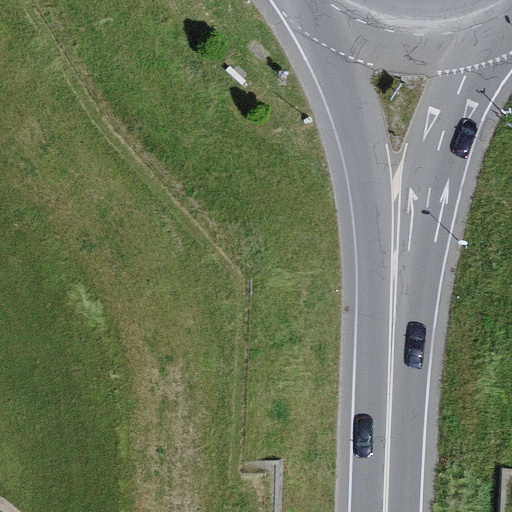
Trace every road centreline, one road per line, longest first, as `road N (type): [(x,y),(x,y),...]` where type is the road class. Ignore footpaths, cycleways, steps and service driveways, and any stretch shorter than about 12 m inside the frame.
road 1 (trunk): [(353,23),(349,115),(375,215),(384,352)]
road 2 (trunk): [(384,352),(417,223),(455,120),(465,34)]
road 3 (trunk): [(384,352),(378,511)]
